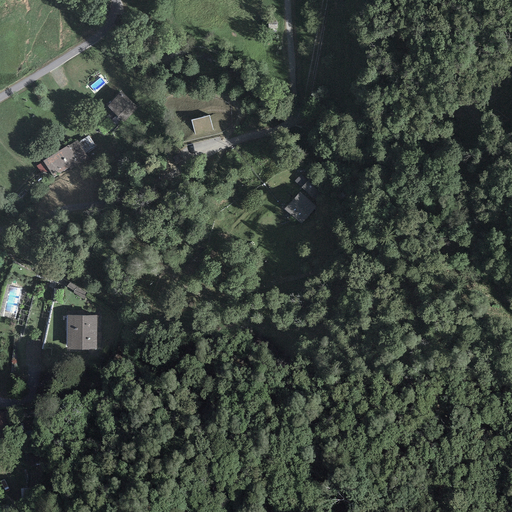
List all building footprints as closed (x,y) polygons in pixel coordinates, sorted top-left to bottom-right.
[(139,108),(121,91),(107,106),(125,123),(139,108)] [(209,115),(191,120),(195,134),(213,129),(209,115)] [(68,145),(43,161),(54,178),(69,168),(71,171),(89,159),(77,140),(69,146),(68,145)] [(322,194),(301,174),(294,181),(316,201),(322,194)] [(317,207),(299,192),(284,209),(302,225),(317,207)] [(99,315),(66,315),(67,349),(97,349),(97,343),(101,343),(101,332),(96,332),(96,330),(99,330),(99,315)] [(12,413),(0,414),(0,441),(15,440),(12,413)] [(38,451),(27,453),(30,466),(41,464),(38,451)]
